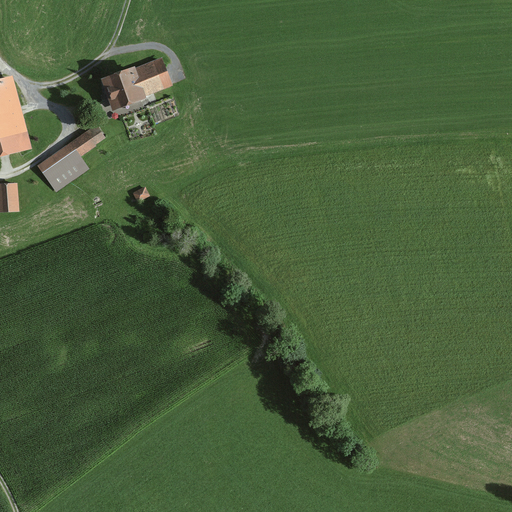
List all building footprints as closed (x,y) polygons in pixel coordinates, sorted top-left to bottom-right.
[(128,67),(96,80),(107,109),(170,84),(161,61),(130,73),(128,67)] [(0,152),(28,144),(7,77),(0,78),(0,152)] [(95,126),(37,167),(56,193),(85,172),(77,160),(105,140),(95,126)] [(12,184),(0,185),(0,213),(15,212),(12,184)] [(144,189),(134,195),(138,202),(148,196),(144,189)]
